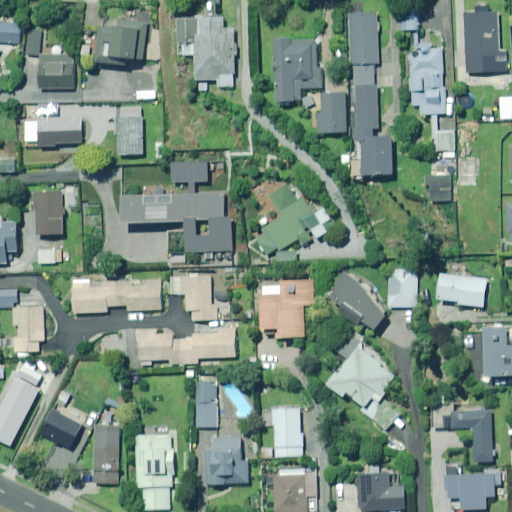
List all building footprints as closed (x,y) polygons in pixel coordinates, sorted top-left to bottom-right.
[(493,12),(493,6),(481,6),(482,13),(471,14),(472,73),(511,72),(511,37),(511,12),(493,12)] [(381,64),(379,13),(351,14),(352,65),(381,64)] [(422,14),(408,14),(408,31),(422,31),(422,14)] [(233,29),(233,17),(184,19),(185,46),(190,45),(190,56),(202,56),(203,81),(225,80),(225,87),(246,87),(244,29),(233,29)] [(115,30),(100,28),(96,66),(112,68),(112,61),(143,64),(147,21),(116,18),(115,30)] [(21,23),(2,21),(0,37),(0,42),(19,44),(21,23)] [(45,32),(32,31),(32,55),(44,56),(45,32)] [(304,89),(325,89),(325,68),(319,68),(319,40),(278,40),(278,103),(304,103),(304,89)] [(449,49),(418,51),(418,62),(415,62),(417,106),(427,106),(427,115),(452,114),(449,49)] [(81,56),(44,56),(44,89),(81,90),(81,56)] [(387,137),(385,86),(362,86),(364,142),(369,142),(370,176),(403,175),(402,136),(387,137)] [(353,133),(353,93),(328,93),(329,113),(325,113),(326,134),(353,133)] [(150,150),(150,117),(121,117),(122,155),(150,155),(150,150)] [(90,144),(88,118),(34,121),(35,132),(44,132),(45,147),(90,144)] [(0,147),(1,157),(18,155),(17,146),(0,147)] [(270,165),(270,152),(254,152),(254,165),(270,165)] [(17,173),(17,159),(0,159),(1,174),(17,173)] [(240,217),(221,218),(220,194),(203,194),(202,182),(216,182),(215,162),(180,162),(180,183),(194,183),(194,194),(164,195),(128,196),(128,224),(192,223),(193,253),(240,252),(240,217)] [(314,261),(306,242),(342,221),(322,187),(308,195),(300,180),(272,196),(284,217),(249,237),(254,265),(314,261)] [(37,235),(64,235),(64,215),(68,215),(68,193),(36,192),(35,215),(38,215),(37,235)] [(18,223),(2,224),(2,229),(0,229),(0,265),(8,266),(8,257),(19,256),(18,223)] [(60,250),(44,250),(44,264),(59,264),(60,250)] [(420,270),(393,269),(392,307),(419,308),(420,270)] [(346,273),(332,301),(378,334),(386,316),(366,290),(346,273)] [(493,279),(445,274),(442,300),(465,303),(465,305),(490,307),(493,279)] [(212,305),(211,276),(170,278),(171,296),(185,295),(186,311),(193,311),(194,321),(217,320),(216,305),(212,305)] [(319,306),(319,280),(287,280),(287,294),(266,295),(266,330),(286,330),(286,338),(311,338),(310,306),(319,306)] [(161,312),(161,281),(141,281),(118,281),(73,281),(73,314),(107,314),(107,307),(126,307),(126,312),(161,312)] [(0,290),(0,306),(19,306),(18,290),(0,290)] [(46,309),(15,309),(15,328),(20,328),(20,339),(16,339),(16,354),(40,354),(40,343),(46,343),(46,309)] [(511,327),(491,328),(493,369),(493,378),(511,376),(511,327)] [(237,334),(192,335),(192,340),(175,340),(175,335),(158,336),(158,330),(140,331),(140,361),(170,360),(170,365),(198,365),(198,359),(237,358),(237,334)] [(349,360),(329,386),(391,433),(405,414),(383,398),(397,379),(385,370),(387,368),(345,336),(335,349),(349,360)] [(56,368),(43,362),(35,382),(47,388),(56,368)] [(40,393),(15,380),(0,411),(0,442),(12,448),(40,393)] [(223,382),(201,383),(202,425),(202,428),(224,427),(223,382)] [(76,398),(67,393),(46,435),(77,451),(90,425),(68,415),(76,398)] [(306,434),(306,409),(280,409),(281,458),(309,457),(309,434),(306,434)] [(492,411),(452,414),(453,432),(475,431),(476,465),(495,464),(492,411)] [(126,425),(101,424),(99,484),(124,485),(126,425)] [(181,431),(143,430),(142,488),(150,488),(149,510),(180,510),(180,462),(181,431)] [(249,461),(248,437),(218,438),(219,453),(210,453),(211,486),(255,485),(255,461),(249,461)] [(311,474),(311,470),(285,470),(285,476),(280,476),(279,511),(322,511),(322,474),(311,474)] [(487,477),(446,479),(447,495),(449,495),(450,503),(461,502),(461,511),(489,511),(489,500),(497,500),(497,486),(503,486),(502,472),(486,472),(487,477)] [(396,474),(366,474),(367,511),(383,511),(382,511),(402,511),(403,510),(410,510),(410,487),(396,487),(396,474)]
